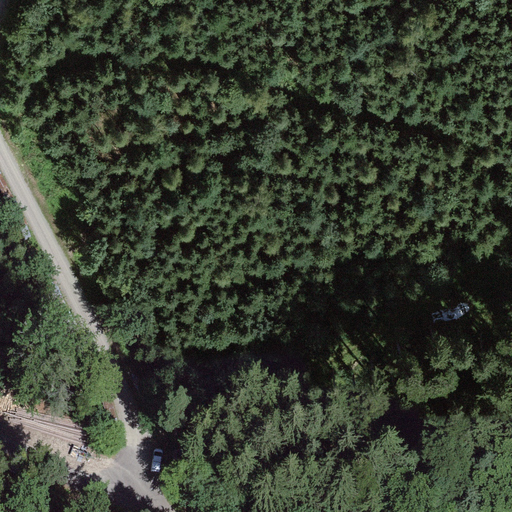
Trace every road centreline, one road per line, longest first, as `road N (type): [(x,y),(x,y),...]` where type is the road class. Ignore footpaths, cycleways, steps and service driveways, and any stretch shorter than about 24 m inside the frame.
road 1 (track): [(0,147),(66,260),(127,395),(137,502)]
road 2 (unclassified): [(154,511),(0,436)]
